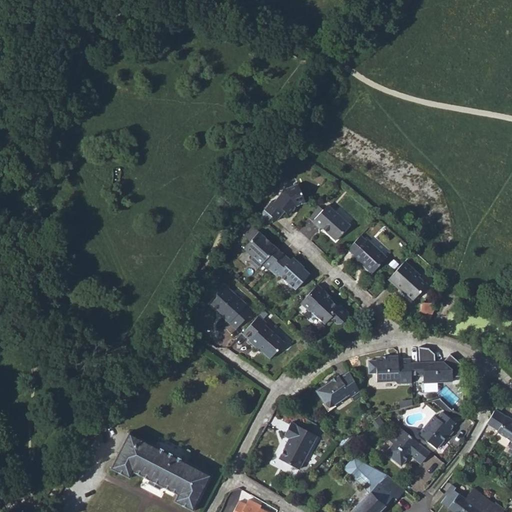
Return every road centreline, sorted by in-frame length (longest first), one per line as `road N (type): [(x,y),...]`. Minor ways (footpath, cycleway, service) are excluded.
road 1 (residential): [(395,340),(375,310),(287,231)]
road 2 (residential): [(511,392),(464,349),(395,340)]
road 3 (residential): [(395,340),(356,347),(275,391)]
